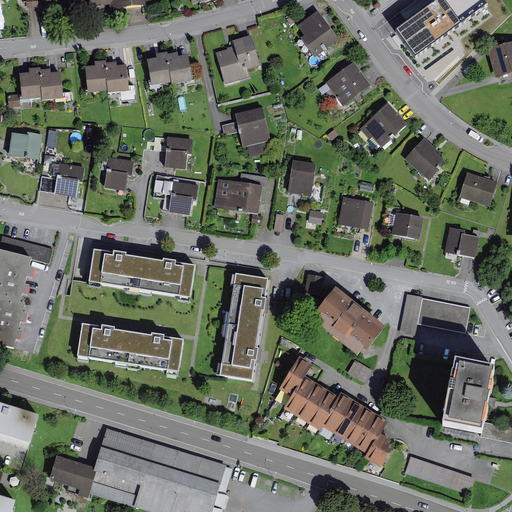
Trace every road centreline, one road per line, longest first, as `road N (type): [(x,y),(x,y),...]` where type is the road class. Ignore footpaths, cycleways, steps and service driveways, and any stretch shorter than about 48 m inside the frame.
road 1 (residential): [(511,343),(471,287),(0,209)]
road 2 (primary): [(429,511),(0,375)]
road 3 (residential): [(0,52),(173,31),(289,0)]
road 4 (residential): [(343,0),(436,114),(511,160)]
